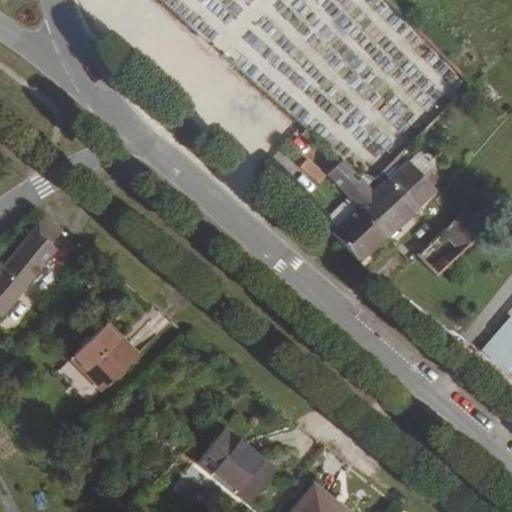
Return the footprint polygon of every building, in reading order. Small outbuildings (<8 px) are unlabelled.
[(298,172),(321,184),(327,171),(305,159),(298,172)] [(345,176),(338,169),(325,182),(354,213),(367,201),(367,200),(345,176)] [(403,173),(386,188),(413,218),(432,202),(427,198),(434,192),(427,184),(419,191),(403,173)] [(354,218),(381,247),(413,218),(386,188),(370,204),(356,216),(354,218)] [(328,242),(354,271),(381,247),(354,218),(328,242)] [(54,249),(60,241),(41,226),(0,278),(0,324),(55,256),(49,251),(54,249)] [(456,233),(453,237),(469,256),(481,246),(464,227),(460,230),(456,233)] [(453,237),(444,244),(460,263),(469,256),(453,237)] [(438,273),(427,283),(431,288),(443,278),(438,273)] [(136,366),(103,333),(73,364),(105,396),(136,366)] [(166,424),(88,501),(100,511),(136,511),(196,452),(166,424)] [(246,511),(270,482),(221,445),(196,476),(240,511),(246,511)] [(330,511),(312,497),(298,511),(330,511)]
